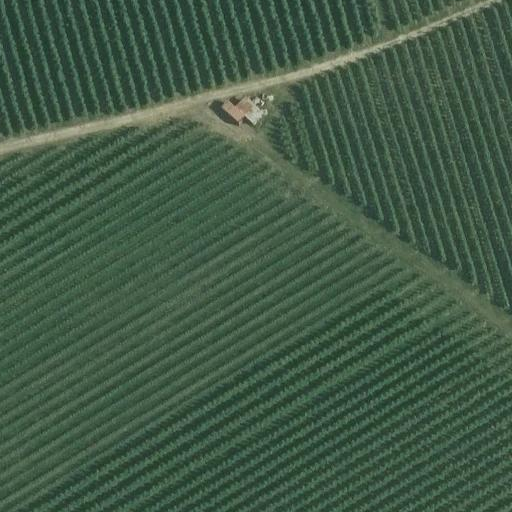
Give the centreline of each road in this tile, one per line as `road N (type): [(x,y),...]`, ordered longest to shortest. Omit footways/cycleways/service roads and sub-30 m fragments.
road 1 (track): [(502,0),(344,60),(0,147)]
road 2 (track): [(372,0),(379,20),(344,60),(273,116)]
